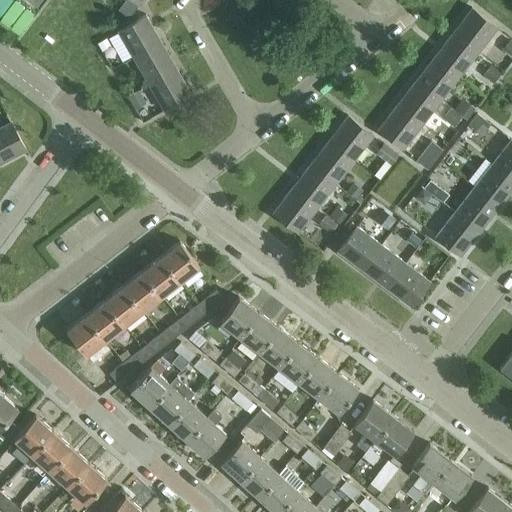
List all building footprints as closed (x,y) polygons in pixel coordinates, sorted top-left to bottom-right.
[(123,0),(118,7),(129,15),(138,2),(140,4),(142,0),(123,0)] [(452,32),(478,52),(497,27),(471,7),(452,32)] [(134,56),(161,40),(146,13),(118,29),(134,56)] [(460,76),(478,52),(452,32),(434,56),(460,76)] [(149,82),(176,66),(161,40),(134,56),(149,82)] [(441,99),(460,76),(434,56),(415,79),(441,99)] [(176,66),(149,82),(164,109),(191,93),(176,66)] [(423,123),(441,99),(415,79),(397,103),(423,123)] [(464,116),(475,93),(460,86),(450,109),(464,116)] [(404,148),(423,123),(397,103),(378,128),(404,148)] [(329,139),(354,159),(373,134),(348,115),(329,139)] [(0,126),(0,161),(25,148),(11,120),(0,126)] [(335,182),(354,159),(329,139),(310,163),(335,182)] [(492,164),(511,179),(511,140),(511,139),(492,164)] [(389,164),(397,154),(383,142),(375,152),(389,164)] [(317,206),(335,182),(310,163),(292,186),(317,206)] [(498,207),(511,189),(511,179),(492,164),(473,187),(498,207)] [(298,230),(317,206),(292,186),(273,211),(298,230)] [(480,230),(498,207),(473,187),(455,211),(480,230)] [(461,255),(480,230),(455,211),(436,235),(461,255)] [(362,269),(381,244),(356,225),(337,250),(362,269)] [(159,255),(179,280),(198,265),(178,240),(159,255)] [(385,287),(405,262),(381,244),(362,269),(385,287)] [(160,295),(179,280),(159,255),(141,270),(160,295)] [(405,262),(385,287),(410,306),(429,281),(405,262)] [(142,309),(160,295),(141,270),(122,284),(142,309)] [(123,324),(142,309),(122,284),(104,299),(123,324)] [(197,303),(205,313),(223,298),(215,288),(197,303)] [(241,335),(259,312),(239,296),(221,320),(241,335)] [(105,339),(123,324),(104,299),(85,314),(105,339)] [(186,327),(205,313),(197,303),(178,318),(186,327)] [(260,350),(279,327),(259,312),(241,335),(260,350)] [(85,354),(105,339),(85,314),(66,329),(85,354)] [(167,342),(186,327),(178,318),(160,332),(167,342)] [(280,365),(298,342),(279,327),(260,350),(280,365)] [(149,357),(167,342),(160,332),(141,347),(149,357)] [(199,347),(214,359),(221,351),(206,339),(199,347)] [(173,349),(187,361),(194,354),(179,342),(173,349)] [(299,380),(318,357),(298,342),(280,365),(299,380)] [(130,371),(149,357),(141,347),(123,361),(130,371)] [(511,350),(499,367),(511,377),(511,350)] [(219,363),(233,376),(240,368),(225,356),(219,363)] [(191,365),(206,377),(212,370),(198,357),(191,365)] [(319,395),(337,372),(318,357),(299,380),(319,395)] [(117,382),(130,371),(123,361),(109,372),(117,382)] [(148,406),(168,383),(149,366),(129,389),(148,406)] [(238,379),(252,391),(259,383),(244,371),(238,379)] [(337,372),(319,395),(339,411),(357,388),(337,372)] [(210,381),(225,393),(231,385),(217,373),(210,381)] [(168,383),(148,406),(166,422),(186,399),(193,391),(175,375),(168,383)] [(257,395),(271,407),(278,400),(263,387),(257,395)] [(229,397),(244,409),(250,402),(236,389),(229,397)] [(0,424),(16,406),(0,391),(0,424)] [(185,439),(205,416),(186,399),(166,422),(185,439)] [(366,450),(393,416),(372,400),(354,423),(367,432),(358,444),(366,450)] [(276,411),(290,423),(297,415),(282,403),(276,411)] [(205,416),(185,439),(203,455),(224,432),(213,423),(218,417),(210,410),(205,416)] [(32,453),(53,430),(35,414),(14,437),(32,453)] [(262,423),(277,435),(283,428),(268,416),(262,423)] [(366,450),(362,455),(373,463),(379,455),(377,454),(380,450),(384,445),(396,454),(413,431),(393,416),(372,443),(366,450)] [(294,427),(309,439),(316,431),(301,419),(294,427)] [(323,446),(333,454),(351,432),(340,424),(323,446)] [(50,469),(71,446),(53,430),(32,453),(50,469)] [(282,439),(296,452),(302,444),(288,432),(282,439)] [(239,478),(259,456),(240,439),(220,461),(239,478)] [(433,482),(450,460),(429,443),(412,465),(421,472),(412,483),(424,492),(433,481),(433,482)] [(67,485),(88,462),(71,446),(50,469),(67,485)] [(300,455),(315,468),(321,460),(307,448),(300,455)] [(257,495),(277,472),(259,456),(239,478),(257,495)] [(370,483),(366,488),(377,496),(381,491),(398,469),(387,460),(370,483)] [(450,460),(433,482),(454,498),(471,476),(450,460)] [(88,462),(67,485),(86,502),(107,479),(88,462)] [(319,471),(334,484),(340,477),(325,464),(319,471)] [(277,472),(257,495),(275,511),(296,489),(302,482),(285,466),(278,473),(277,472)] [(381,491),(377,496),(385,503),(389,498),(407,475),(398,469),(381,491)] [(339,487),(353,499),(359,492),(344,480),(339,487)] [(488,487),(468,511),(501,511),(508,503),(488,487)] [(275,511),(308,511),(314,506),(296,489),(275,511)] [(0,506),(6,511),(11,511),(17,506),(0,490),(0,506)] [(142,511),(143,511),(124,495),(108,511),(142,511)] [(358,504),(367,511),(375,511),(378,509),(364,496),(358,504)] [(56,511),(60,508),(53,502),(43,511),(56,511)] [(501,511),(511,511),(511,506),(508,503),(501,511)]
